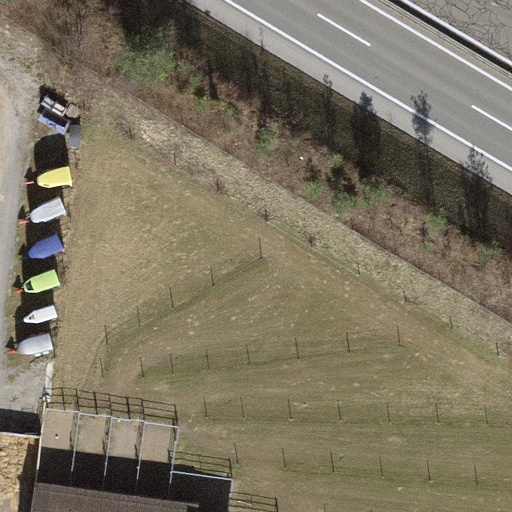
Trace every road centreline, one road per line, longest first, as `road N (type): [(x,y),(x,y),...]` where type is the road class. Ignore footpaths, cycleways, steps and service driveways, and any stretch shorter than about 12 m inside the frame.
road 1 (motorway): [(279,0),(511,136)]
road 2 (track): [(0,202),(11,90),(0,82)]
